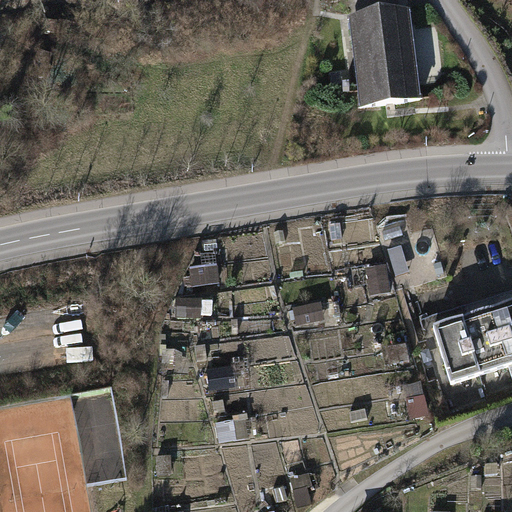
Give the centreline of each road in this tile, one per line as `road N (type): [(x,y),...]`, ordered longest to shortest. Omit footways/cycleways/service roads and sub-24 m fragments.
road 1 (tertiary): [(0,245),(388,177),(511,168)]
road 2 (residential): [(511,415),(395,467),(336,511)]
road 3 (residential): [(511,135),(487,66),(441,0)]
